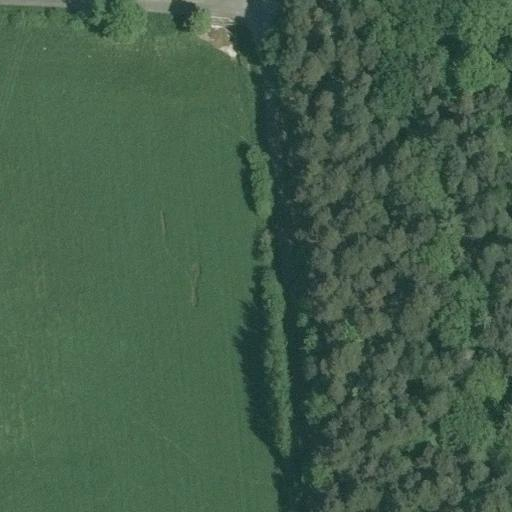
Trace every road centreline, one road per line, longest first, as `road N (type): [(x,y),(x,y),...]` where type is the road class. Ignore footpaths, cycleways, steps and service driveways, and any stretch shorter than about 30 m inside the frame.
road 1 (residential): [(261,20),(308,511)]
road 2 (residential): [(511,82),(334,20),(261,20)]
road 3 (unclassified): [(261,20),(224,6),(23,0)]
